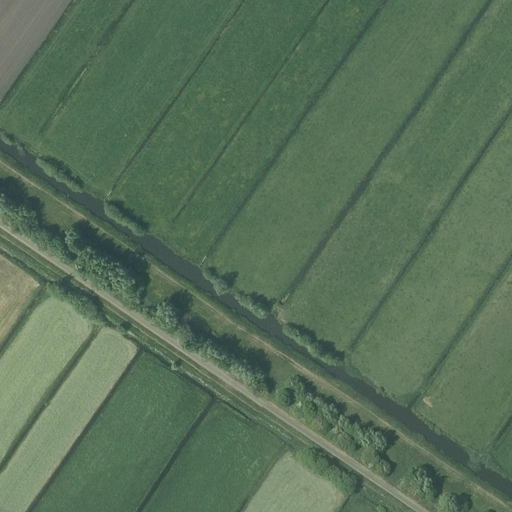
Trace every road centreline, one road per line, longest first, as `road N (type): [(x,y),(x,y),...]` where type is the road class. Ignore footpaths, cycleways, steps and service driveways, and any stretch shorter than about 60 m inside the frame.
road 1 (track): [(0,165),(506,511)]
road 2 (unknown): [(401,511),(0,234)]
